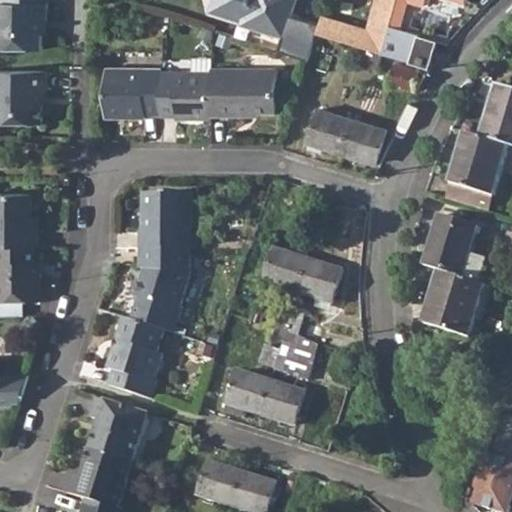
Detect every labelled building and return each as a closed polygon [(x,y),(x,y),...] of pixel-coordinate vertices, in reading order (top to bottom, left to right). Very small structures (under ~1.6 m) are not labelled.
[(0,2),(0,49),(43,49),(43,19),(48,19),(48,0),(4,0),(4,3),(0,2)] [(245,22),(244,24),(286,37),(297,0),(215,0),(212,11),(245,22)] [(374,29),(390,33),(399,0),(377,0),(371,23),(374,29)] [(399,0),(390,33),(385,54),(413,62),(421,36),(411,33),(409,39),(397,36),(402,21),(405,21),(410,1),(425,6),(426,0),(467,0),(468,0),(399,0)] [(319,33),(357,45),(360,36),(357,28),(323,17),(319,33)] [(385,54),(390,33),(374,29),(371,23),(369,31),(357,28),(360,36),(357,45),(363,47),(373,50),(384,53),(385,54)] [(413,62),(430,68),(438,42),(421,36),(413,62)] [(358,63),(368,66),(373,50),(363,47),(358,63)] [(368,66),(379,69),(384,53),(373,50),(368,66)] [(415,90),(421,70),(396,63),(390,83),(399,86),(415,90)] [(163,115),(163,72),(163,67),(108,67),(108,118),(148,118),(148,115),(163,115)] [(279,113),(279,68),(213,67),(213,72),(213,116),(246,117),(246,113),(279,113)] [(40,104),(40,90),(48,90),(49,71),(0,70),(0,123),(44,123),(44,104),(40,104)] [(163,115),(178,115),(178,118),(213,119),(213,116),(213,72),(163,72),(163,115)] [(511,88),(499,85),(483,138),(510,146),(511,146),(511,88)] [(311,142),(344,152),(353,118),(352,118),(321,108),(311,142)] [(344,152),(377,164),(388,129),(353,118),(344,152)] [(467,133),(452,184),(495,196),(510,146),(483,138),(467,133)] [(447,199),(491,211),(495,196),(452,184),(447,199)] [(34,229),(34,193),(0,192),(0,245),(37,246),(40,246),(40,229),(34,229)] [(142,232),(142,249),(191,249),(198,249),(198,232),(192,232),(193,192),(167,192),(167,194),(145,194),(144,232),(142,232)] [(442,214),(426,267),(441,271),(480,283),(488,259),(478,255),(482,242),(475,240),(480,226),(442,214)] [(0,245),(0,300),(23,301),(42,301),(43,261),(36,261),(37,246),(0,245)] [(180,311),(191,276),(191,249),(142,249),(142,269),(147,271),(138,298),(142,299),(135,321),(166,330),(176,333),(183,312),(180,311)] [(266,284),(300,294),(311,260),(277,250),(266,284)] [(334,304),(344,270),(311,260),(300,294),(334,304)] [(426,324),(471,338),(486,285),(480,283),(441,271),(426,324)] [(0,315),(23,316),(23,301),(0,300),(0,315)] [(280,324),(290,327),(295,312),(284,309),(280,320),(280,324)] [(295,312),(290,327),(301,330),(306,315),(295,312)] [(111,386),(152,399),(158,383),(155,382),(164,355),(159,353),(166,330),(135,321),(125,318),(109,369),(115,371),(111,386)] [(267,335),(285,342),(290,327),(280,324),(280,320),(274,318),(272,318),(267,335)] [(277,368),(309,380),(320,344),(299,335),(301,330),(290,327),(285,342),(283,350),(277,368)] [(277,368),(283,350),(268,345),(262,364),(277,368)] [(1,376),(1,360),(0,359),(0,402),(2,405),(13,405),(15,402),(22,402),(30,375),(1,376)] [(228,404),(262,415),(273,381),(239,370),(228,404)] [(262,415),(296,426),(306,391),(273,381),(262,415)] [(101,420),(92,449),(134,462),(149,414),(99,398),(93,418),(101,420)] [(87,499),(120,510),(134,462),(92,449),(83,476),(75,474),(68,493),(87,499)] [(511,461),(488,454),(473,504),(477,506),(498,511),(511,511),(511,461)] [(234,506),(244,472),(211,462),(200,496),(234,506)] [(234,506),(253,511),(268,511),(278,483),(244,472),(234,506)] [(128,511),(120,510),(87,499),(83,511),(128,511)]
